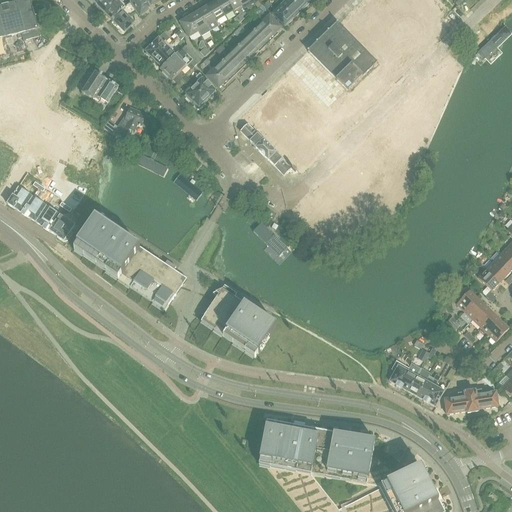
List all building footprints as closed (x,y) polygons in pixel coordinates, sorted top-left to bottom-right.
[(26,0),(0,6),(0,39),(20,34),(23,42),(41,37),(30,0),(26,0)] [(100,0),(96,4),(105,12),(117,1),(115,0),(100,0)] [(140,17),(148,8),(143,0),(131,0),(130,1),(131,2),(137,12),(140,17)] [(226,0),(220,0),(216,2),(224,16),(233,11),(226,0)] [(238,0),(226,0),(233,11),(242,6),(238,0)] [(259,1),(257,0),(238,0),(242,6),(244,10),(259,1)] [(290,0),(288,0),(281,7),(292,18),(300,10),(290,0)] [(309,2),(306,0),(290,0),(300,10),(309,2)] [(105,12),(113,20),(124,9),(117,1),(105,12)] [(131,2),(124,9),(113,20),(124,32),(132,23),(127,18),(137,12),(131,2)] [(216,2),(207,8),(215,22),(224,16),(216,2)] [(268,2),(264,6),(263,7),(267,11),(272,6),(268,2)] [(273,15),(284,26),(292,18),(281,7),(273,15)] [(218,27),(215,22),(207,8),(198,13),(207,27),(210,32),(218,27)] [(198,13),(190,18),(198,32),(207,27),(198,13)] [(344,16),(307,52),(347,92),(384,56),(372,44),(351,23),(345,17),(344,16)] [(276,32),(280,28),(269,17),(207,77),(218,89),(222,85),(224,87),(278,34),(276,32)] [(190,18),(182,23),(181,23),(189,37),(198,32),(190,18)] [(511,30),(502,20),(477,47),(473,53),(490,71),(507,54),(501,47),(511,36),(511,30)] [(221,32),(226,37),(229,34),(224,29),(221,32)] [(177,38),(182,33),(178,30),(174,34),(177,38)] [(145,52),(154,60),(169,45),(166,42),(169,39),(164,34),(145,52)] [(154,60),(162,69),(175,56),(178,53),(173,49),(169,45),(154,60)] [(183,48),(181,50),(193,61),(197,64),(202,60),(198,56),(187,45),(186,46),(185,46),(183,48)] [(227,51),(221,46),(216,52),(221,57),(227,51)] [(202,50),(207,55),(211,52),(205,47),(202,50)] [(172,81),(179,75),(182,71),(187,66),(190,64),(193,61),(181,50),(178,53),(175,56),(162,69),(161,70),(172,81)] [(183,79),(183,80),(187,77),(182,71),(179,75),(172,81),(177,85),(183,79)] [(105,81),(102,78),(95,73),(81,95),(94,100),(106,82),(105,81)] [(197,77),(201,82),(196,87),(194,86),(207,99),(208,99),(209,99),(210,99),(213,96),(213,95),(213,94),(216,91),(204,79),(200,74),(197,77)] [(425,75),(420,86),(430,91),(435,80),(425,75)] [(118,89),(109,83),(106,82),(94,100),(99,102),(98,105),(104,109),(107,105),(108,105),(118,89)] [(204,102),(207,99),(194,86),(194,85),(190,89),(192,90),(185,97),(197,109),(197,110),(198,110),(199,109),(204,104),(205,104),(205,103),(205,102),(204,102)] [(409,91),(395,105),(400,110),(414,97),(409,91)] [(126,131),(127,129),(133,132),(137,124),(145,128),(150,118),(130,110),(126,118),(124,117),(117,127),(126,131)] [(274,167),(276,168),(282,162),(280,159),(255,135),(246,127),(241,131),(240,132),(247,138),(250,142),(255,148),(267,161),(268,161),(274,167)] [(126,133),(115,128),(112,134),(123,139),(126,133)] [(369,161),(381,156),(374,139),(362,144),(369,161)] [(164,180),(173,161),(170,159),(162,154),(156,150),(151,148),(145,147),(135,165),(164,180)] [(197,201),(202,194),(180,177),(175,184),(197,201)] [(18,189),(8,205),(14,209),(15,209),(22,214),(32,198),(18,189)] [(29,218),(36,223),(46,207),(32,198),(22,214),(21,214),(29,219),(29,218)] [(49,233),(50,232),(60,217),(46,207),(36,223),(43,228),(49,233)] [(57,238),(63,242),(67,242),(72,235),(69,233),(74,226),(60,217),(50,232),(57,237),(57,238)] [(74,251),(165,312),(187,280),(95,218),(74,251)] [(261,222),(252,230),(278,256),(286,248),(261,222)] [(511,250),(508,247),(500,255),(511,266),(511,250)] [(511,266),(500,255),(493,263),(507,276),(511,270),(511,266)] [(493,263),(485,271),(499,284),(507,276),(493,263)] [(491,292),(499,284),(485,271),(478,279),(491,292)] [(460,294),(464,298),(456,306),(464,313),(477,299),(466,288),(460,294)] [(205,316),(200,323),(255,359),(277,327),(263,317),(261,316),(222,290),(216,300),(215,301),(205,315),(205,316)] [(492,303),(496,299),(490,293),(486,297),(492,303)] [(477,299),(464,313),(472,321),(485,307),(477,299)] [(479,328),(493,314),(485,307),(472,321),(479,328)] [(479,328),(487,336),(501,322),(493,314),(479,328)] [(509,330),(501,322),(487,336),(495,344),(509,330)] [(463,337),(464,337),(468,341),(472,337),(467,333),(463,337)] [(468,341),(472,345),(476,341),(472,337),(468,341)] [(428,357),(427,358),(428,358),(431,360),(436,351),(432,349),(429,354),(428,357)] [(428,357),(421,353),(418,359),(425,363),(428,358),(427,358),(428,357)] [(500,363),(496,368),(500,371),(504,367),(500,363)] [(389,383),(399,388),(407,372),(398,367),(389,383)] [(496,368),(492,372),(496,376),(500,371),(496,368)] [(450,381),(455,372),(450,370),(445,379),(450,381)] [(399,388),(408,393),(416,377),(407,372),(399,388)] [(426,372),(421,380),(416,377),(408,393),(417,398),(426,382),(430,375),(426,372)] [(417,398),(426,403),(435,387),(438,382),(434,380),(431,385),(426,382),(417,398)] [(511,383),(510,381),(502,389),(511,398),(511,383)] [(435,408),(444,392),(435,387),(426,403),(435,408)] [(463,394),(464,397),(444,401),(446,416),(466,413),(467,415),(478,413),(478,411),(498,408),(496,392),(476,396),(475,392),(463,394)] [(260,464),(298,511),(443,511),(434,494),(421,467),(402,477),(373,453),(375,442),(267,421),(260,464)] [(495,504),(498,499),(491,493),(487,498),(495,504)]
